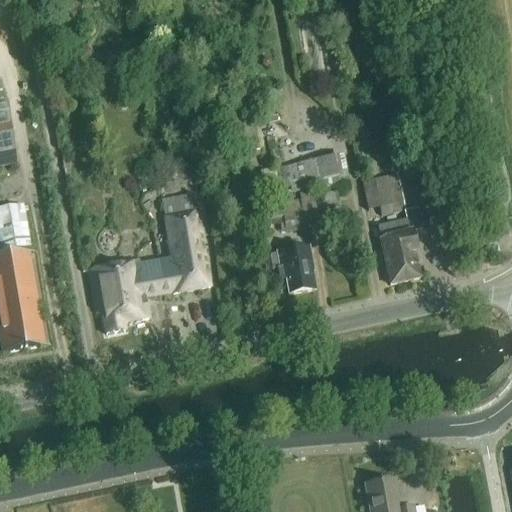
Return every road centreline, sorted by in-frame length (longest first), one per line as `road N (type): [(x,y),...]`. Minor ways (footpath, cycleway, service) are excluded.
road 1 (unclassified): [(0,401),(475,292),(511,296)]
road 2 (tertiary): [(0,495),(201,451),(482,422)]
